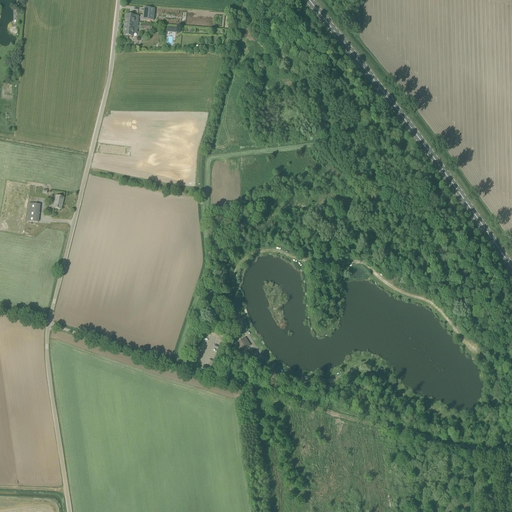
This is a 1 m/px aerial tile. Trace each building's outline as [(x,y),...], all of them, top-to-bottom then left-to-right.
[(155,9),(145,8),(143,20),(153,21),(155,9)] [(139,16),(132,15),(126,15),(124,36),(132,37),(133,30),(137,30),(139,16)] [(64,198),(56,196),(53,208),(61,210),(64,198)] [(27,222),(32,222),(38,223),(40,205),(29,204),(27,222)] [(236,344),(242,352),(248,348),(243,339),(236,344)] [(258,359),(255,354),(249,358),(252,362),(258,359)]
